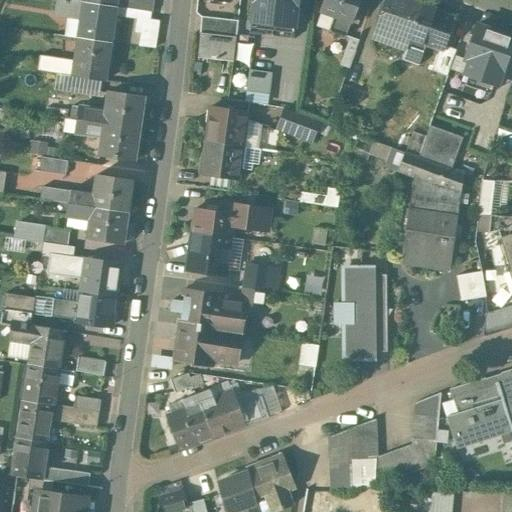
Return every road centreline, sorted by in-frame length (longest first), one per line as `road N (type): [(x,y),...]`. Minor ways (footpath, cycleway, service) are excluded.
road 1 (residential): [(120,482),(183,0)]
road 2 (residential): [(120,482),(511,343)]
